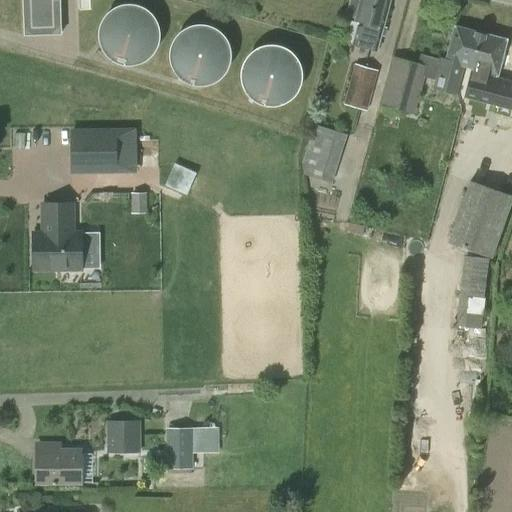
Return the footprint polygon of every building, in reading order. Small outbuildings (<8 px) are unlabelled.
[(22,0),(24,37),(60,35),(59,0),(22,0)] [(350,0),(347,16),(355,18),(354,21),(364,24),(363,30),(357,28),(352,45),(376,52),(390,0),(350,0)] [(98,30),(98,32),(98,35),(98,39),(98,42),(99,45),(100,48),(102,51),(104,53),(106,56),(109,59),(111,61),(113,62),(116,63),(119,64),(122,65),(125,66),(127,66),(130,66),(134,66),(136,65),(140,64),(143,63),(145,62),(148,59),(151,57),(153,54),(155,52),(156,49),(157,46),(158,44),(159,41),(159,38),(159,35),(159,31),(159,28),(158,26),(157,23),(156,20),(154,18),(153,16),(150,13),(148,11),(146,10),(144,9),(142,7),(140,6),(136,5),(132,5),(130,4),(127,4),(124,5),(122,5),(118,6),(116,7),(113,9),(110,10),(108,12),(106,14),(104,16),(103,18),(101,21),(100,24),(99,27),(98,30)] [(179,78),(183,81),(185,82),(187,83),(190,84),(192,85),(196,86),(201,86),(204,85),(207,85),(209,84),(213,83),(216,81),(217,80),(220,78),(221,76),(224,73),(225,71),(226,70),(227,68),(228,65),(229,62),(229,60),(230,57),(230,54),(230,52),(229,50),(229,48),(228,46),(227,42),(225,39),(224,38),(223,36),(221,34),(218,32),(216,30),(213,28),(209,27),(206,26),(202,25),(199,25),(196,25),(192,26),(190,26),(187,28),(185,29),(182,31),(179,33),(177,36),(175,38),(172,42),(171,45),(170,48),(170,51),(169,53),(169,55),(169,57),(169,59),(170,62),(171,65),(172,68),(173,70),(174,72),(175,73),(177,76),(179,78)] [(463,68),(471,70),(481,35),(454,27),(445,61),(420,55),(417,64),(391,57),(378,105),(414,115),(424,78),(435,81),(433,90),(455,96),(463,68)] [(481,35),(471,70),(481,72),(472,105),(511,115),(511,81),(497,78),(506,41),(481,35)] [(278,45),(273,45),(269,45),(265,45),(262,46),(259,47),(257,48),(253,51),(250,53),(247,57),(246,58),(245,60),(244,62),(243,64),(242,66),(242,68),(241,70),(241,73),(241,76),(241,79),(241,81),(242,83),(242,85),(244,89),(246,93),(247,94),(248,96),(251,99),(254,101),(258,103),(261,104),(263,105),(266,106),(269,106),(273,106),(277,106),(280,105),(284,104),(287,102),(290,100),(293,97),(296,94),(298,91),(300,88),(301,85),(301,83),(302,80),(302,77),(302,75),(302,73),(302,71),(302,69),(301,66),(300,64),(299,62),(297,59),(296,57),(295,56),(292,52),(289,50),(285,48),(282,46),(278,45)] [(354,64),(343,105),(366,111),(378,71),(354,64)] [(301,164),(304,175),(331,184),(347,135),(314,125),(301,164)] [(134,171),(134,131),(70,132),(70,172),(134,171)] [(171,188),(186,195),(192,181),(195,173),(180,167),(171,188)] [(511,198),(469,183),(447,243),(492,259),(511,201),(511,198)] [(145,212),(145,192),(131,192),(131,212),(145,212)] [(33,234),(33,271),(81,271),(81,234),(73,234),(73,205),(42,205),(42,234),(33,234)] [(349,223),(346,232),(362,236),(364,227),(349,223)] [(456,326),(481,329),(489,259),(463,256),(456,326)] [(437,484),(438,417),(416,417),(416,483),(437,484)] [(106,421),(106,454),(140,453),(140,421),(106,421)] [(218,428),(165,429),(165,469),(193,469),(192,453),(218,453),(218,428)] [(81,451),(61,451),(61,455),(35,455),(35,485),(81,485),(81,483),(78,483),(78,456),(81,456),(81,451)]
